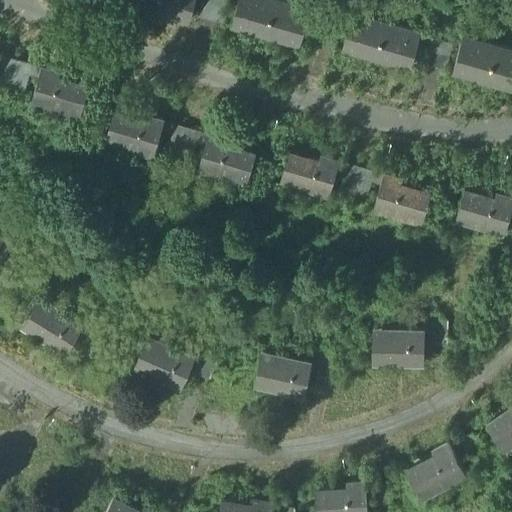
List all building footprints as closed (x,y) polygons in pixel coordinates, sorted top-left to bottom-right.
[(196,0),(121,0),(121,1),(190,21),(196,0)] [(309,7),(285,0),(236,0),(230,23),(299,42),(309,7)] [(421,29),(351,9),(341,45),(411,64),(421,29)] [(511,47),(460,35),(452,70),(511,85),(511,47)] [(42,61),(31,100),(79,114),(89,79),(60,71),(61,66),(42,61)] [(113,107),(105,141),(153,153),(163,115),(144,110),(143,114),(113,107)] [(209,128),(198,167),(246,181),(256,146),(227,138),(228,133),(209,128)] [(290,145),(280,180),(329,193),(339,155),(320,150),(319,153),(290,145)] [(386,168),(374,207),(423,221),(432,186),(403,178),(404,173),(386,168)] [(465,183),(455,217),(504,231),(511,200),(511,191),(495,187),(494,191),(465,183)] [(83,320),(40,292),(20,322),(64,351),(83,320)] [(374,325),(373,360),(424,361),(424,321),(404,321),(404,325),(374,325)] [(195,349),(147,330),(134,364),(182,383),(195,349)] [(313,357),(262,347),(255,382),(305,393),(313,357)] [(486,416),(506,446),(511,442),(511,394),(509,396),(511,399),(486,416)] [(406,463),(423,495),(468,471),(449,436),(432,445),(434,449),(406,463)] [(315,484),(317,511),(368,511),(365,475),(345,477),(346,481),(315,484)] [(116,490),(104,511),(160,511),(162,510),(145,501),(143,504),(116,490)] [(221,494),(218,511),(269,511),(271,495),(252,493),(251,497),(221,494)]
